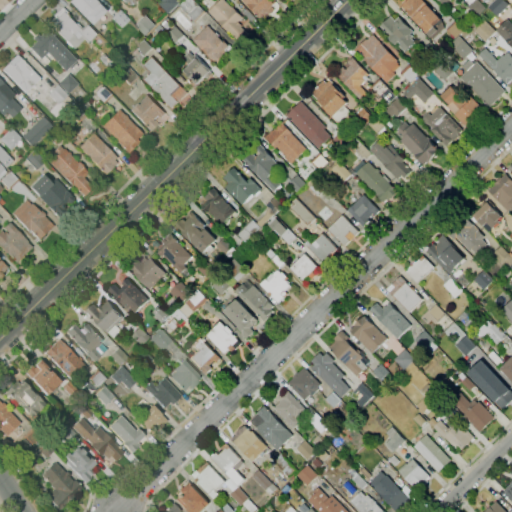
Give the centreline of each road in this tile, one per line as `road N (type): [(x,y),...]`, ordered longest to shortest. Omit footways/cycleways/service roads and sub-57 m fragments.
road 1 (residential): [(511,124),(115,511)]
road 2 (residential): [(350,0),(0,339)]
